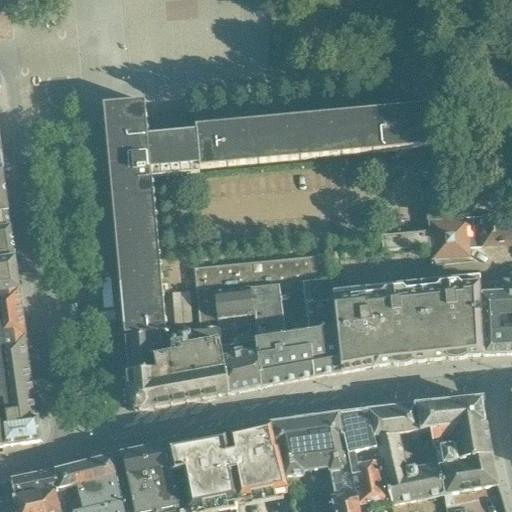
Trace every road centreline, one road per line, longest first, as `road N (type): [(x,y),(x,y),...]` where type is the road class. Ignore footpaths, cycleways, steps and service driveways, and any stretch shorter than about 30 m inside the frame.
road 1 (unclassified): [(497,381),(267,409),(59,453)]
road 2 (unclassified): [(59,453),(9,62),(0,53)]
